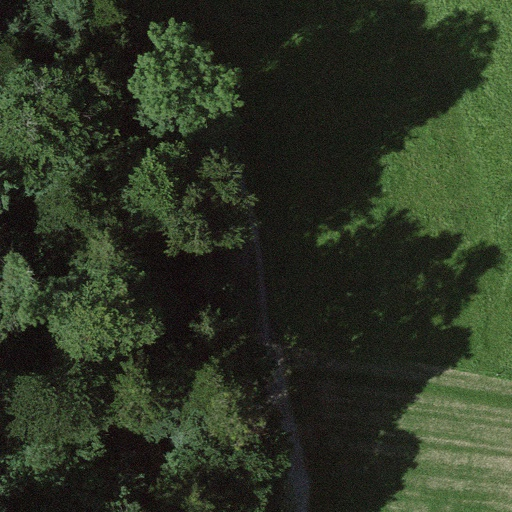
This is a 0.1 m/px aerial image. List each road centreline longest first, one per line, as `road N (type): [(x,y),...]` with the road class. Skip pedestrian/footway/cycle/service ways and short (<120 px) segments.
road 1 (track): [(311,480),(256,362),(238,213),(172,79),(111,0)]
road 2 (track): [(511,445),(378,447),(339,458),(311,480)]
